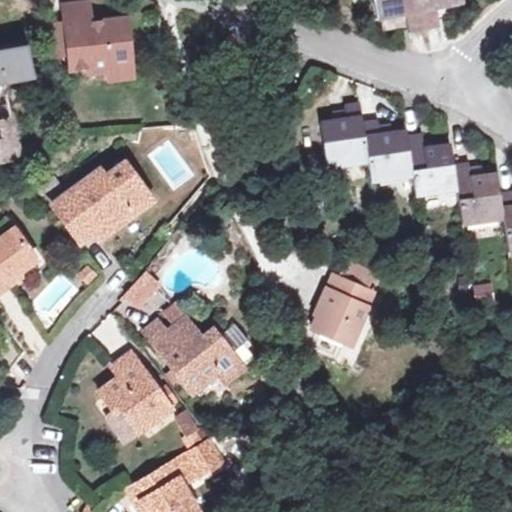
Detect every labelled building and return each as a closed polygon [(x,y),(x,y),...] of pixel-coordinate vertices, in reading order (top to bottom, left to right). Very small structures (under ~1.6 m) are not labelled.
[(374,0),(378,16),(407,10),(411,29),(440,23),(436,4),(457,0),(374,0)] [(89,3),(64,6),(66,23),(69,53),(71,68),(91,66),(91,71),(108,69),(109,69),(109,64),(131,61),(126,19),(91,22),(89,3)] [(66,23),(49,25),(52,55),(69,53),(66,23)] [(27,45),(0,50),(0,160),(20,159),(6,81),(32,75),(27,45)] [(133,76),(131,61),(109,64),(109,69),(108,69),(110,79),(133,76)] [(412,174),(414,194),(455,189),(460,222),(504,217),(509,251),(511,250),(511,192),(501,194),(498,175),(471,178),(469,164),(452,166),(449,146),(424,148),(422,135),(407,137),(406,132),(392,134),(390,125),(379,127),(378,120),(363,122),(360,103),(345,105),(347,121),(322,124),(327,166),(368,161),(371,179),(412,174)] [(78,241),(93,231),(90,227),(106,215),(115,226),(152,200),(125,163),(106,176),(101,170),(52,204),(78,241)] [(90,227),(93,231),(98,238),(115,226),(106,215),(90,227)] [(0,292),(12,284),(8,279),(21,270),(36,260),(15,228),(0,238),(0,292)] [(25,275),(21,270),(8,279),(12,284),(25,275)] [(143,271),(134,280),(147,291),(155,282),(143,271)] [(371,291),(332,275),(326,289),(324,288),(317,304),(320,306),(310,329),(350,347),(367,307),(365,306),(371,291)] [(134,280),(125,292),(137,303),(147,291),(134,280)] [(474,304),(494,302),(492,282),(472,284),(474,304)] [(174,370),(188,387),(191,392),(216,372),(224,382),(243,368),(219,337),(217,338),(207,346),(202,340),(186,319),(167,333),(159,323),(145,333),(174,370)] [(212,332),(202,340),(207,346),(217,338),(212,332)] [(169,407),(159,392),(131,354),(114,367),(120,376),(101,391),(116,412),(122,408),(139,432),(171,408),(169,407)] [(180,393),(188,387),(174,370),(166,375),(180,393)] [(166,387),(159,392),(169,407),(176,401),(166,387)] [(171,416),(186,447),(202,439),(187,408),(171,416)] [(196,511),(198,511),(183,486),(219,463),(207,443),(127,490),(139,511),(196,511)]
